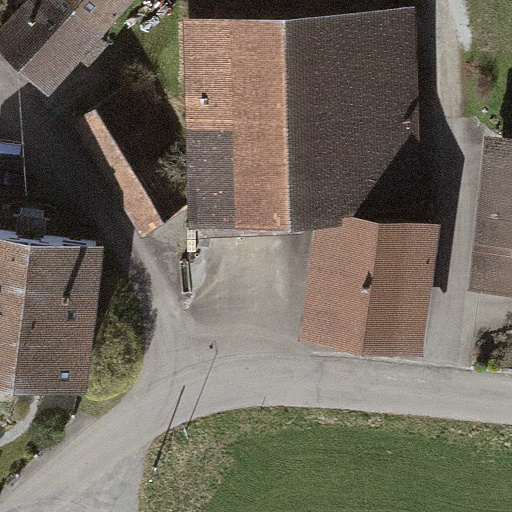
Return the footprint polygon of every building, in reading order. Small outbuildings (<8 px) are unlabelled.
[(36,0),(2,36),(45,78),(78,43),(91,55),(104,42),(91,30),(119,0),(36,0)] [(410,15),(193,20),(197,211),(216,210),(216,230),(246,229),(246,210),(316,208),(316,210),(334,209),(415,208),(410,15)] [(134,83),(79,116),(143,224),(182,201),(152,151),(169,141),(134,83)] [(511,143),(494,141),(481,271),(511,274),(511,143)] [(427,222),(334,209),(330,239),(319,238),(315,270),(325,272),(317,327),(410,340),(420,269),(430,270),(432,253),(423,251),(427,222)] [(0,229),(0,370),(81,379),(97,240),(0,229)]
